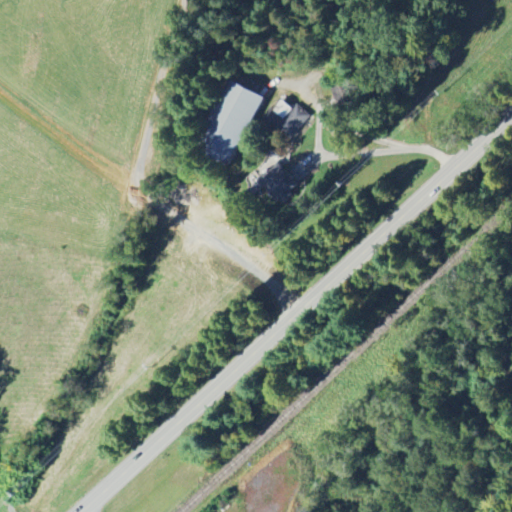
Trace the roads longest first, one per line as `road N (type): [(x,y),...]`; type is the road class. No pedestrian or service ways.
road 1 (primary): [(85,511),(409,214)]
road 2 (primary): [(409,214),(511,120)]
